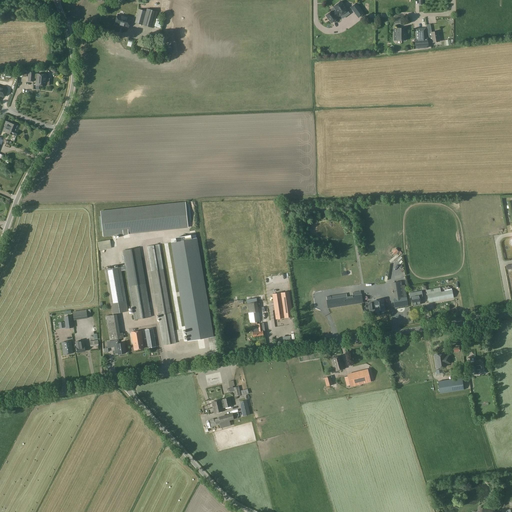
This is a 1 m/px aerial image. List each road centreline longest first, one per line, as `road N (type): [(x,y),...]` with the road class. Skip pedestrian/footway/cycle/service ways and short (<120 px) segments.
road 1 (unclassified): [(122,383),(511,313)]
road 2 (unclassified): [(0,247),(24,182),(69,102),(70,42),(56,0)]
road 3 (unclassified): [(251,511),(221,493),(122,383)]
road 4 (unclassified): [(0,404),(122,383)]
